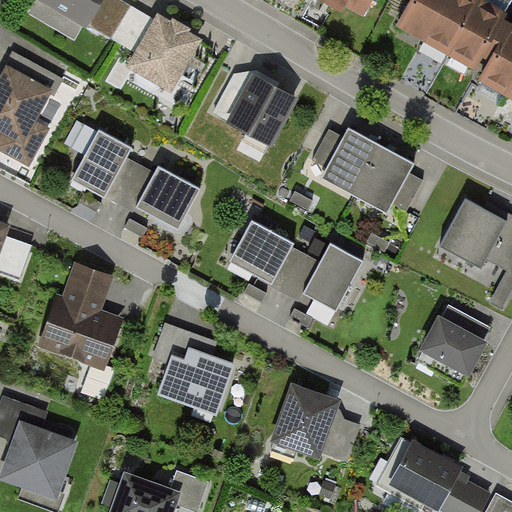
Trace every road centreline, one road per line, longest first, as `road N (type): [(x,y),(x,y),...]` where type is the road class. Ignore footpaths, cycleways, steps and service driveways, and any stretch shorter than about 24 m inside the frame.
road 1 (residential): [(0,188),(463,437)]
road 2 (residential): [(511,168),(213,0)]
